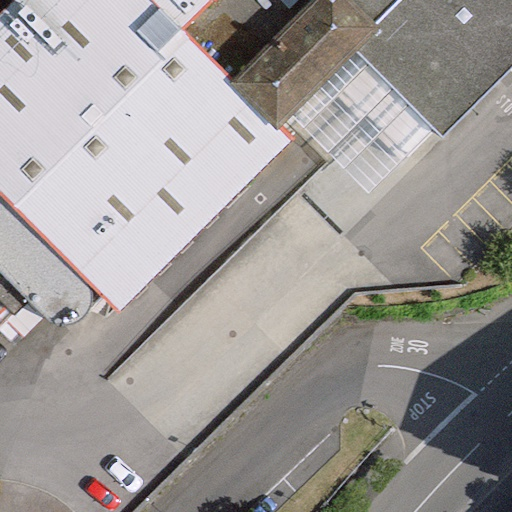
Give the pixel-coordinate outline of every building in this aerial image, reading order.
[(157,0),(22,0),(0,24),(0,199),(105,314),(296,141),(281,125),(238,82),(186,30),(157,0)] [(157,0),(186,30),(208,0),(157,0)] [(310,0),(238,82),(281,125),(357,46),(386,16),(370,0),(310,0)] [(511,0),(370,0),(386,16),(357,46),(450,142),(511,80),(511,0)] [(105,314),(0,199),(0,334),(13,350),(33,347),(41,327),(61,338),(83,341),(105,314)]
